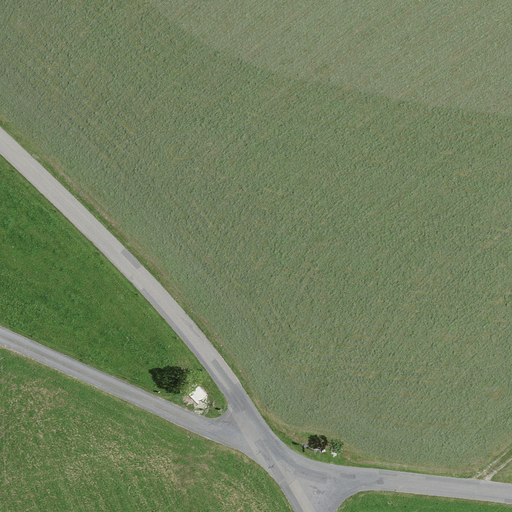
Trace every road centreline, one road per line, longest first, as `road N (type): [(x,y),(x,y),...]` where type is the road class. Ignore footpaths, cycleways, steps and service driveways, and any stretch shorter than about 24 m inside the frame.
road 1 (unclassified): [(294,487),(178,319),(0,140)]
road 2 (track): [(0,336),(204,425),(265,443)]
road 3 (unclassified): [(511,493),(370,477),(294,487)]
